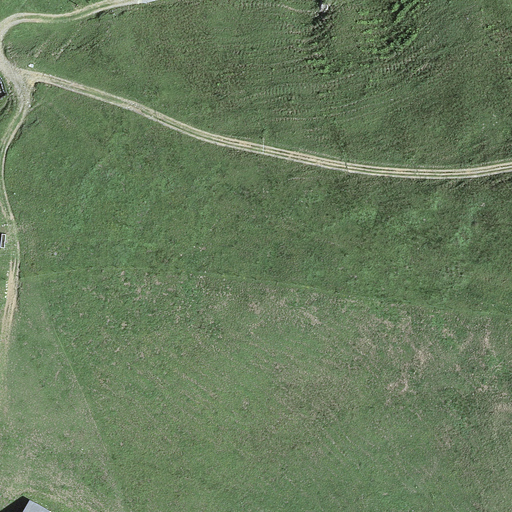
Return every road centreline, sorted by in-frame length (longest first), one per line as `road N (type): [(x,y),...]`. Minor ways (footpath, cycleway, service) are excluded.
road 1 (track): [(511,164),(450,174),(346,170),(169,127),(35,82),(5,67),(0,55)]
road 2 (track): [(35,82),(0,173),(12,245),(0,362)]
